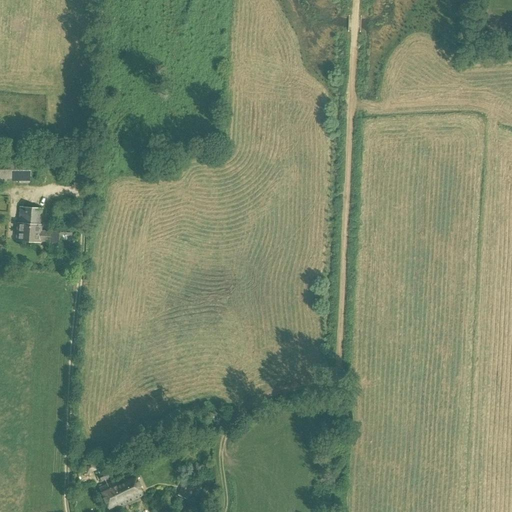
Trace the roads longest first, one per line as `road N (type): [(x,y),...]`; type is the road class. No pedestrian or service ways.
road 1 (track): [(355,0),(338,359),(326,379),(267,398),(236,419),(220,454),(222,511)]
road 2 (track): [(68,511),(83,210),(75,194)]
